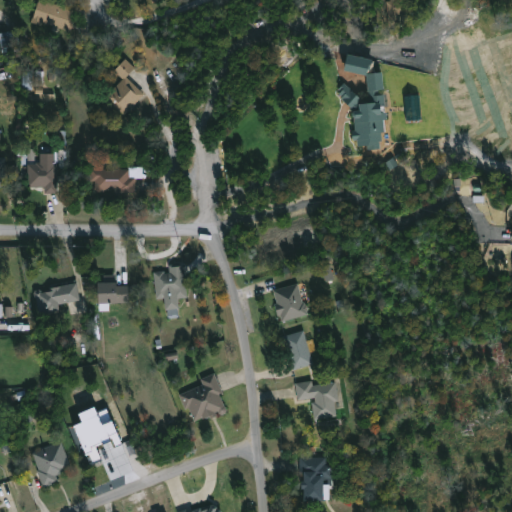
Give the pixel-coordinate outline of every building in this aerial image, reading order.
[(36,0),(48,4),(49,2),(65,7),(60,19),(64,20),(61,28),(41,21),(40,26),(28,22),(36,0)] [(411,0),(413,21),(387,23),(385,1),(388,0),(411,0)] [(12,50),(0,52),(0,32),(8,31),(12,50)] [(368,76),(372,60),(348,55),(344,71),(368,76)] [(137,88),(143,94),(123,115),(102,95),(108,89),(110,91),(122,78),(113,70),(124,58),(133,68),(125,77),(137,88)] [(380,72),(385,106),(378,107),(379,112),(385,111),(386,119),(382,119),(383,132),(379,133),(380,142),(378,142),(379,149),(367,150),(366,146),(358,147),(357,139),(352,140),(350,131),(355,130),(353,118),(351,117),(350,113),(353,111),(342,101),(343,100),(338,95),(341,91),(338,89),(343,83),(360,100),(356,104),(369,103),(365,74),(380,72)] [(54,154),(54,164),(56,164),(56,193),(43,193),(43,187),(26,187),(26,164),(39,163),(39,154),(54,154)] [(15,166),(14,188),(0,188),(0,157),(3,158),(3,166),(15,166)] [(142,167),(142,178),(133,178),(133,193),(117,192),(117,189),(110,189),(110,191),(90,191),(90,181),(89,181),(89,168),(111,170),(111,169),(126,169),(126,167),(142,167)] [(183,269),(186,298),(176,299),(177,308),(164,310),(162,298),(155,299),(152,272),(163,271),(163,274),(168,273),(167,266),(182,264),(183,269)] [(114,276),(114,285),(127,285),(127,302),(114,302),(114,305),(108,305),(108,311),(98,311),(98,305),(94,305),(94,284),(101,284),(101,276),(114,276)] [(75,283),(79,299),(56,303),(58,311),(44,313),(44,310),(36,311),(33,292),(33,290),(37,289),(41,293),(48,291),(47,288),(75,283)] [(296,284),(301,302),(304,301),(305,304),(306,314),(282,321),(280,314),(276,315),(273,304),(276,303),(273,290),(296,283),(296,284)] [(313,363),(292,369),(290,363),(287,364),(284,352),(287,350),(283,336),(302,330),(313,363)] [(218,395),(225,410),(219,413),(217,409),(213,411),(215,416),(209,418),(208,416),(202,419),(201,417),(193,420),(187,407),(184,408),(178,394),(201,383),(199,378),(213,372),(223,393),(218,395)] [(310,380),(311,385),(334,381),(338,402),(335,402),(337,416),(314,420),(310,397),(297,399),(294,382),(310,380)] [(57,479),(42,486),(36,470),(38,469),(32,453),(60,441),(71,467),(55,475),(57,479)] [(325,457),(325,464),(326,464),(326,466),(330,466),(330,478),(327,478),(326,498),(301,499),(301,488),(298,488),(298,480),(300,480),(300,474),(298,474),(299,456),(325,457)] [(189,511),(220,511),(217,503),(189,511)]
